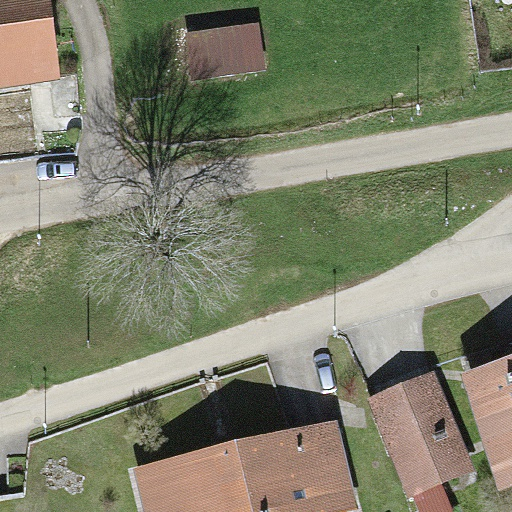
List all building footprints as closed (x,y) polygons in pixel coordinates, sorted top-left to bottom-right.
[(0,0),(0,105),(49,97),(32,0),(0,0)] [(257,29),(185,34),(187,77),(259,72),(257,29)] [(511,365),(464,380),(496,487),(511,482),(511,365)] [(428,390),(375,410),(409,498),(462,478),(428,390)] [(159,511),(354,511),(341,433),(151,465),(159,511)]
